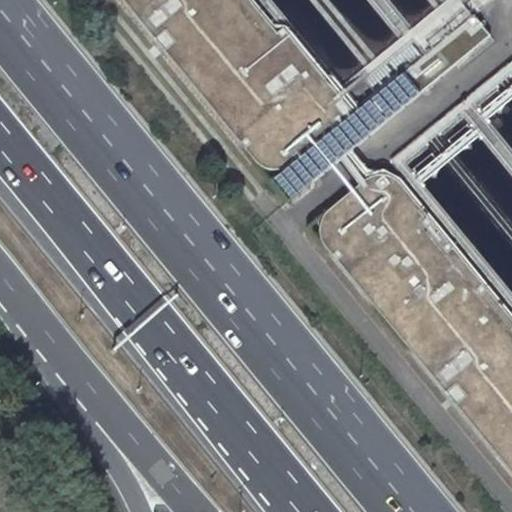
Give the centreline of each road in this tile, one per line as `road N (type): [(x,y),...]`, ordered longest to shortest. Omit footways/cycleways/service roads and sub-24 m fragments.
road 1 (trunk): [(405,511),(0,28)]
road 2 (trunk): [(0,140),(304,511)]
road 3 (trunk): [(0,279),(120,422)]
